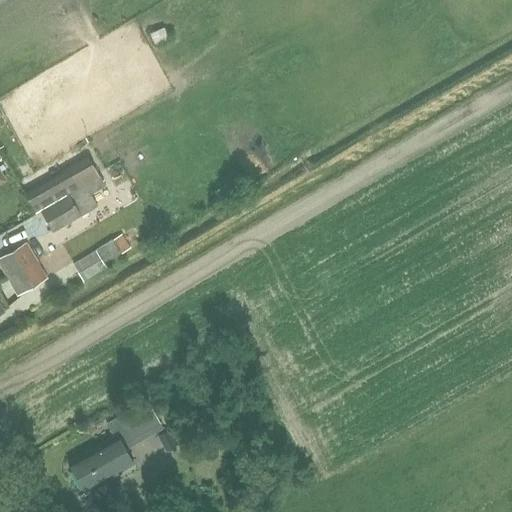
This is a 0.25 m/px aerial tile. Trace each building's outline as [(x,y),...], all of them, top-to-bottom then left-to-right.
[(476,4),(466,9),(475,28),(485,24),(476,4)] [(87,156),(23,192),(31,207),(75,182),(78,188),(98,176),(87,156)] [(219,201),(243,187),(238,178),(214,192),(219,201)] [(39,211),(52,231),(79,215),(68,195),(39,211)] [(83,282),(121,256),(118,251),(128,247),(122,235),(111,239),(73,264),(83,282)] [(0,263),(7,277),(36,261),(26,243),(0,257),(0,263)] [(18,295),(47,278),(36,261),(7,277),(18,295)] [(85,491),(134,464),(122,444),(159,423),(148,402),(106,426),(113,437),(68,462),(85,491)] [(171,429),(158,436),(167,451),(179,444),(171,429)]
